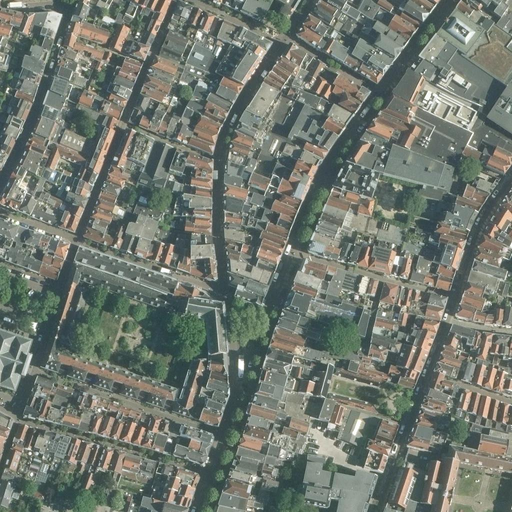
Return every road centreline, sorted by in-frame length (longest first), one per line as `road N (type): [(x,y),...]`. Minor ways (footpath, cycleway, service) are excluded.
road 1 (residential): [(511,176),(481,217),(377,511)]
road 2 (residential): [(76,241),(175,0)]
road 3 (residential): [(0,189),(68,10)]
road 4 (residential): [(0,410),(16,419),(57,291)]
